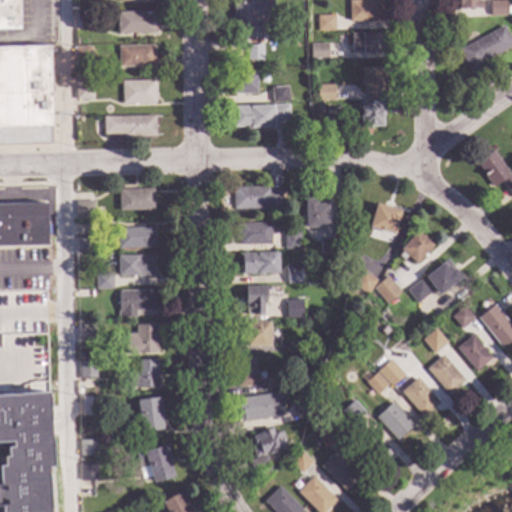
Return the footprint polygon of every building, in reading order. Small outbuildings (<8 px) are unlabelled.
[(19,0),(21,29),(0,29),(0,0),(19,0)] [(384,0),(385,19),(350,21),(349,0),(384,0)] [(484,0),(484,8),(460,8),(460,0),(484,0)] [(506,0),(506,14),(490,15),(489,1),(506,0)] [(274,20),(264,20),(264,23),(257,23),(257,25),(263,25),(263,53),(248,53),(248,39),(244,39),(244,25),(238,26),(238,21),(234,21),(233,2),(273,1),(274,20)] [(92,26),(75,27),(75,12),(91,11),(92,26)] [(155,31),(119,32),(118,12),(155,11),(155,31)] [(336,15),(336,30),(318,31),(318,15),(336,15)] [(511,41),(511,46),(486,60),(489,64),(471,73),(459,50),(504,25),(511,41)] [(383,50),(353,51),(352,33),(382,32),(383,50)] [(328,43),(328,58),(311,58),(311,43),(328,43)] [(51,126),(0,127),(0,45),(49,44),(51,126)] [(156,65),(119,66),(118,46),(155,45),(156,65)] [(92,62),(76,62),(75,46),(92,46),(92,62)] [(262,46),(238,46),(238,61),(261,62),(262,46)] [(387,90),(365,91),(365,64),(386,63),(387,90)] [(257,93),(233,94),(233,80),(235,80),(235,72),(257,71),(257,93)] [(93,92),(75,92),(75,81),(93,80),(93,92)] [(157,103),(122,104),(122,81),(156,80),(157,103)] [(335,84),(335,100),(318,100),(317,84),(335,84)] [(290,102),(272,103),(271,87),(289,86),(290,102)] [(383,126),(360,126),(360,101),(383,101),(383,126)] [(289,122),(273,122),(273,127),(233,127),(234,106),(289,106),(289,122)] [(340,122),(326,122),(326,106),(340,106),(340,122)] [(156,137),(124,138),(124,134),(103,135),(103,116),(156,115),(156,137)] [(510,175),(511,173),(511,195),(502,182),(493,189),(475,163),(493,150),(510,175)] [(271,190),(281,189),(282,208),(233,210),(232,188),(270,186),(271,190)] [(155,210),(119,210),(119,188),(155,188),(155,210)] [(318,204),(328,203),(329,226),(305,227),(304,198),(317,197),(318,204)] [(94,219),(76,219),(76,200),(94,200),(94,219)] [(48,246),(0,246),(0,204),(47,203),(48,246)] [(401,210),(394,234),(369,227),(376,203),(401,210)] [(271,244),(240,244),(240,238),(237,238),(237,223),(271,222),(271,244)] [(155,247),(118,248),(117,228),(155,227),(155,247)] [(300,248),(284,248),(284,230),(300,230),(300,248)] [(432,244),(417,263),(399,248),(414,230),(432,244)] [(95,252),(77,252),(77,236),(95,236),(95,252)] [(336,254),(321,254),(321,237),(328,237),(336,237),(336,254)] [(279,272),(241,273),(241,254),(278,253),(279,272)] [(155,276),(118,276),(118,255),(155,255),(155,276)] [(304,263),(303,283),(287,283),(287,262),(304,263)] [(450,271),(454,268),(461,277),(439,294),(425,276),(443,262),(450,271)] [(377,279),(368,295),(353,286),(362,270),(377,279)] [(113,288),(95,288),(95,272),(113,272),(113,288)] [(401,293),(387,304),(374,287),(388,276),(401,293)] [(431,291),(417,302),(407,289),(421,278),(431,291)] [(267,303),(264,303),(263,314),(245,314),(246,286),(267,286),(267,303)] [(155,311),(137,311),(136,317),(119,316),(119,289),(156,290),(155,311)] [(304,317),(286,317),(286,299),(303,299),(304,317)] [(511,325),(511,339),(502,348),(478,318),(494,304),(511,325)] [(474,317),(462,328),(452,316),(465,305),(474,317)] [(270,345),(246,346),(246,342),(242,342),(242,323),(269,322),(270,345)] [(96,339),(80,340),(80,324),(95,324),(96,339)] [(158,352),(119,353),(119,338),(127,338),(127,334),(136,334),(136,325),(158,325),(158,352)] [(446,344),(434,329),(421,340),(432,355),(446,344)] [(492,358),(476,371),(456,348),(472,334),(492,358)] [(305,351),(288,352),(288,341),(304,340),(305,351)] [(465,380),(447,394),(426,368),(445,354),(465,380)] [(255,369),(258,369),(258,386),(236,386),(236,358),(255,358),(255,369)] [(97,377),(81,377),(81,360),(97,361),(97,377)] [(159,387),(129,387),(129,374),(138,373),(137,360),(158,360),(159,387)] [(388,384),(377,395),(366,382),(377,372),(388,384)] [(287,386),(270,389),(268,378),(285,375),(287,386)] [(440,402),(424,417),(401,393),(417,377),(440,402)] [(285,415),(242,421),(239,398),(281,392),(285,415)] [(0,511),(0,395),(46,393),(54,511),(0,511)] [(101,416),(81,416),(81,397),(100,397),(101,416)] [(163,430),(141,433),(137,399),(159,397),(163,430)] [(312,415),(296,419),(291,402),(308,397),(312,415)] [(365,413),(354,422),(343,409),(354,400),(365,413)] [(413,424),(397,439),(376,417),(392,402),(413,424)] [(339,436),(328,447),(315,435),(326,424),(339,436)] [(273,434),(282,431),(286,441),(280,443),(283,450),(269,455),(268,452),(265,453),(271,469),(254,476),(249,461),(256,459),(248,437),(271,428),(273,434)] [(388,455),(378,465),(359,445),(370,436),(388,455)] [(97,456),(80,456),(80,440),(97,439),(97,456)] [(174,477),(154,482),(152,476),(143,478),(141,468),(151,465),(150,462),(139,465),(136,454),(166,446),(174,477)] [(313,462),(302,474),(290,461),(301,450),(313,462)] [(360,476),(346,491),(321,467),(336,452),(360,476)] [(98,480),(81,480),(81,462),(98,462),(98,480)] [(336,500),(332,505),(335,508),(331,511),(319,511),(298,491),(312,476),(336,500)] [(304,511),(276,511),(265,500),(279,485),(304,511)] [(192,511),(167,511),(162,502),(181,492),(192,511)]
